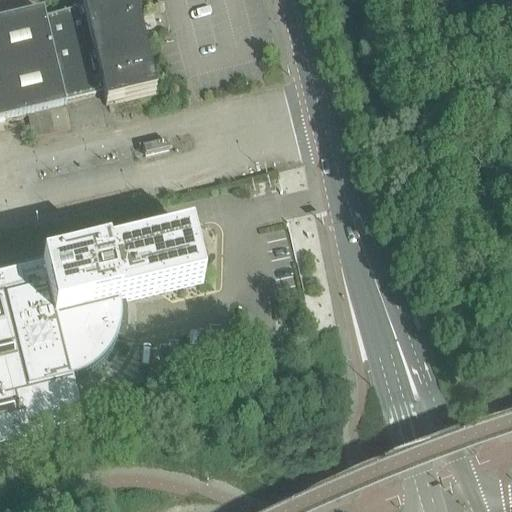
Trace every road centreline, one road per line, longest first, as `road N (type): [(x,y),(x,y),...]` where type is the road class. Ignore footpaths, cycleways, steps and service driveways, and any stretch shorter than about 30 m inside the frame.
road 1 (tertiary): [(396,353),(293,0)]
road 2 (tertiary): [(480,511),(433,400),(396,353)]
road 3 (tertiary): [(396,353),(406,436),(432,511)]
